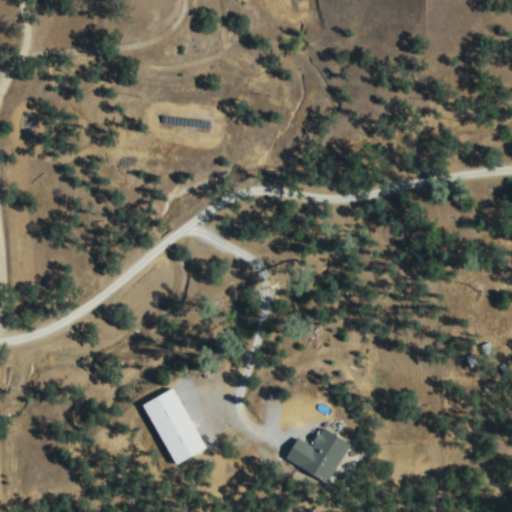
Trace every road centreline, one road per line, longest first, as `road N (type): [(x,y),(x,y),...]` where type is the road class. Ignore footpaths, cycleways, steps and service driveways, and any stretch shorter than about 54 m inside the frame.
road 1 (residential): [(0,349),(70,325),(234,203),(375,199),(511,172)]
road 2 (residential): [(7,348),(1,103),(32,44),(24,0)]
